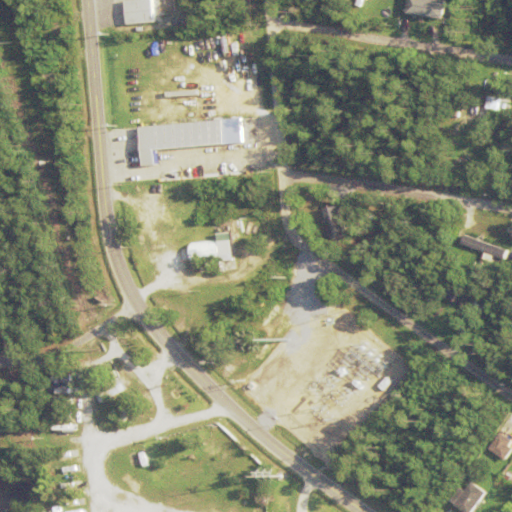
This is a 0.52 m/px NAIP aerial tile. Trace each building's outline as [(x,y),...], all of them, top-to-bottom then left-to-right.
[(128,0),(155,0),(157,22),(130,24),(128,0)] [(449,0),(446,19),(409,12),(410,0),(449,0)] [(28,26),(47,23),(50,44),(31,47),(28,26)] [(37,74),(51,70),(55,86),(41,90),(37,74)] [(489,109),(491,96),(503,98),(501,110),(489,109)] [(456,125),(461,107),(482,112),(476,131),(456,125)] [(264,119),(264,124),(247,125),(246,119),(251,119),(251,117),(259,117),(259,119),(264,119)] [(144,127),(227,119),(229,144),(159,150),(160,165),(148,166),(144,127)] [(341,229),(337,205),(321,208),(325,231),(341,229)] [(367,218),(370,212),(378,216),(375,222),(367,218)] [(193,245),(222,241),(221,234),(234,233),(237,260),(196,266),(193,245)] [(497,256),(495,262),(485,259),(488,253),(465,244),(468,235),(511,251),(508,260),(497,256)] [(488,283),(496,271),(504,276),(496,288),(488,283)] [(446,293),(453,283),(479,302),(471,312),(446,293)] [(440,302),(442,298),(457,308),(454,312),(440,302)] [(123,394),(122,393),(112,398),(112,399),(103,404),(96,392),(106,386),(107,388),(116,382),(116,381),(122,377),(129,390),(123,394)] [(382,387),(390,377),(396,381),(388,392),(382,387)] [(100,411),(120,399),(122,403),(102,415),(100,411)] [(123,421),(127,406),(134,409),(130,423),(123,421)] [(511,458),(494,458),(495,437),(509,438),(509,444),(511,444),(511,458)] [(476,511),(465,511),(453,503),(464,488),(469,492),(475,483),(490,494),(476,511)]
